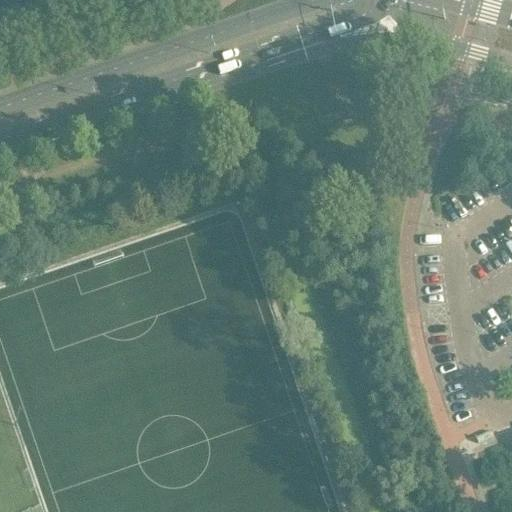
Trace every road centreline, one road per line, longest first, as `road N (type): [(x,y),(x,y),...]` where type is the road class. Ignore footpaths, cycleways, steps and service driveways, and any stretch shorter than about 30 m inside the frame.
road 1 (tertiary): [(0,154),(305,48),(382,39)]
road 2 (tertiary): [(323,0),(0,108)]
road 3 (tertiary): [(382,39),(511,62)]
